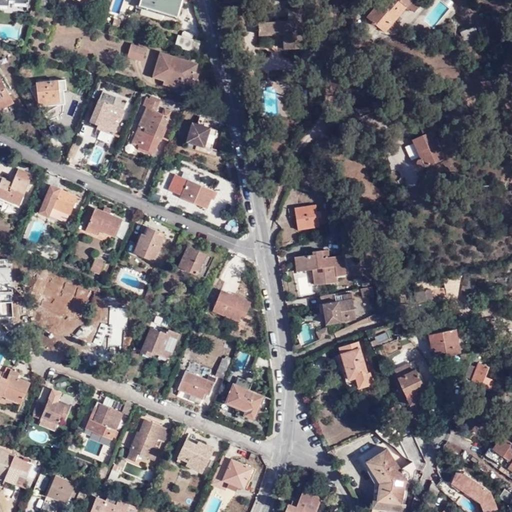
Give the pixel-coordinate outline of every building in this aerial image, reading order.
[(114,0),(110,13),(123,17),(128,0),(114,0)] [(139,0),(139,2),(141,3),(139,11),(160,18),(162,9),(176,14),(180,0),(139,0)] [(288,0),(289,10),(303,9),(302,0),(288,0)] [(424,6),(417,0),(387,0),(384,4),(381,2),(368,17),(387,34),(409,8),(416,14),(424,6)] [(304,9),(303,9),(289,10),(289,21),(260,23),(260,35),(285,34),(285,49),(305,48),(304,9)] [(476,27),(460,32),(464,44),(480,38),(476,27)] [(201,43),(180,37),(177,47),(198,53),(201,43)] [(144,48),(129,43),(125,56),(140,61),(144,48)] [(189,87),(191,78),(193,73),(195,64),(159,52),(152,76),(164,79),(162,83),(176,87),(177,83),(189,87)] [(0,77),(0,107),(11,101),(0,77)] [(59,89),(58,78),(37,80),(39,102),(49,101),(60,100),(59,89)] [(66,78),(58,78),(59,89),(66,88),(66,78)] [(264,104),(281,104),(280,80),(263,80),(264,104)] [(99,127),(113,133),(127,102),(103,92),(90,119),(98,122),(97,126),(99,127)] [(158,103),(144,98),(141,106),(145,108),(131,143),(137,145),(137,147),(152,154),(168,116),(155,111),(158,103)] [(205,120),(200,118),(197,124),(192,122),(184,140),(208,150),(215,132),(202,126),(205,120)] [(433,118),(419,124),(424,137),(414,141),(421,160),(418,162),(417,165),(418,166),(419,168),(421,170),(424,170),(445,160),(433,133),(438,130),(433,118)] [(114,134),(113,133),(99,127),(96,133),(111,139),(114,134)] [(32,174),(18,168),(12,180),(0,175),(0,195),(20,204),(32,174)] [(215,193),(175,175),(171,182),(176,184),(172,192),(181,196),(180,197),(206,209),(211,198),(212,199),(215,193)] [(78,196),(52,185),(43,206),(38,204),(35,210),(49,216),(50,215),(66,222),(69,214),(71,214),(78,196)] [(301,214),(296,215),(298,230),(320,226),(320,224),(330,222),(328,210),(319,211),(317,205),(300,207),(301,214)] [(111,211),(104,208),(102,211),(90,206),(89,209),(94,210),(86,230),(98,235),(100,228),(117,235),(123,219),(110,214),(111,211)] [(165,234),(146,226),(143,234),(142,233),(134,252),(154,260),(165,234)] [(214,258),(188,246),(178,267),(205,279),(214,258)] [(321,257),(320,250),(311,251),(312,255),(294,257),(296,271),(312,269),(313,285),(335,282),(335,276),(345,274),(341,254),(328,256),(321,257)] [(106,261),(96,257),(91,269),(101,273),(106,261)] [(244,270),(235,269),(234,285),(243,286),(244,270)] [(479,283),(467,280),(464,293),(476,296),(479,283)] [(368,298),(375,297),(372,286),(362,288),(364,297),(367,296),(368,298)] [(436,299),(435,299),(433,289),(432,286),(416,290),(419,303),(436,299)] [(433,289),(435,299),(449,296),(447,288),(443,290),(442,287),(433,289)] [(252,304),(222,291),(214,311),(239,322),(243,314),(246,316),(252,304)] [(150,292),(146,305),(151,307),(156,294),(150,292)] [(84,293),(46,296),(46,297),(35,298),(37,320),(47,319),(47,321),(75,318),(75,314),(86,313),(84,293)] [(334,293),(319,295),(321,303),(319,304),(320,313),(324,313),(326,324),(355,319),(352,303),(351,294),(342,295),(343,300),(335,300),(334,293)] [(301,325),(304,342),(314,340),(310,323),(301,325)] [(180,335),(169,330),(167,334),(153,328),(142,352),(151,356),(152,350),(170,358),(180,335)] [(377,347),(392,341),(388,330),(373,336),(377,347)] [(454,330),(426,336),(430,355),(443,353),(443,357),(459,353),(454,330)] [(359,340),(342,346),(353,378),(359,375),(363,386),(376,382),(373,371),(369,372),(359,340)] [(230,362),(224,359),(222,364),(221,363),(216,375),(223,379),(230,362)] [(475,368),(470,380),(481,384),(480,388),(489,391),(493,380),(484,377),(487,367),(477,363),(475,368)] [(419,402),(416,394),(414,389),(422,386),(416,371),(412,373),(408,364),(393,370),(409,406),(419,402)] [(464,377),(470,380),(475,368),(468,365),(464,377)] [(30,383),(17,378),(9,375),(0,371),(0,396),(1,397),(2,395),(22,403),(30,383)] [(217,379),(209,376),(207,380),(187,371),(179,389),(202,399),(205,393),(210,395),(217,379)] [(264,397),(234,384),(226,403),(238,408),(236,415),(253,422),(264,397)] [(414,389),(416,394),(425,390),(422,386),(414,389)] [(72,406),(50,397),(47,404),(39,401),(34,413),(42,417),(40,420),(41,421),(40,424),(55,430),(61,416),(67,418),(72,406)] [(131,416),(137,405),(129,401),(124,412),(125,414),(131,416)] [(97,415),(93,413),(86,429),(113,440),(124,413),(98,402),(95,408),(99,409),(97,415)] [(386,425),(404,417),(398,405),(388,410),(391,416),(384,420),(386,425)] [(171,430),(146,420),(141,433),(138,431),(130,449),(134,450),(130,458),(137,461),(141,454),(152,458),(160,439),(166,441),(171,430)] [(180,455),(197,463),(205,466),(213,449),(187,438),(180,455)] [(511,472),(511,444),(502,438),(493,452),(510,464),(507,469),(511,472)] [(386,448),(366,460),(379,480),(376,499),(372,499),(371,507),(404,511),(405,504),(400,503),(403,484),(408,476),(408,473),(408,472),(407,470),(405,469),(403,469),(403,468),(400,469),(386,448)] [(21,470),(27,473),(31,464),(0,450),(0,474),(5,477),(4,479),(15,484),(21,470)] [(193,470),(197,463),(180,455),(176,463),(193,470)] [(249,481),(254,470),(232,460),(222,482),(228,484),(239,489),(248,493),(252,483),(249,481)] [(379,480),(366,460),(363,462),(375,481),(372,499),(376,499),(379,480)] [(111,467),(104,465),(99,478),(105,481),(111,467)] [(30,474),(27,473),(21,470),(15,484),(24,488),(30,474)] [(120,474),(113,471),(108,482),(116,485),(120,474)] [(464,472),(456,471),(451,484),(458,490),(462,489),(480,501),(484,511),(488,511),(497,508),(490,491),(464,472)] [(47,496),(68,504),(76,485),(55,476),(47,496)] [(239,489),(228,484),(226,489),(236,494),(239,489)] [(298,507),(293,505),(290,504),(286,511),(315,511),(322,498),(312,494),(314,489),(306,485),(299,503),(298,507)] [(509,502),(511,497),(511,493),(504,489),(500,497),(509,502)] [(66,508),(68,504),(47,496),(46,500),(66,508)] [(125,511),(128,505),(117,500),(114,506),(110,504),(111,500),(105,497),(103,501),(96,499),(89,511),(125,511)]
